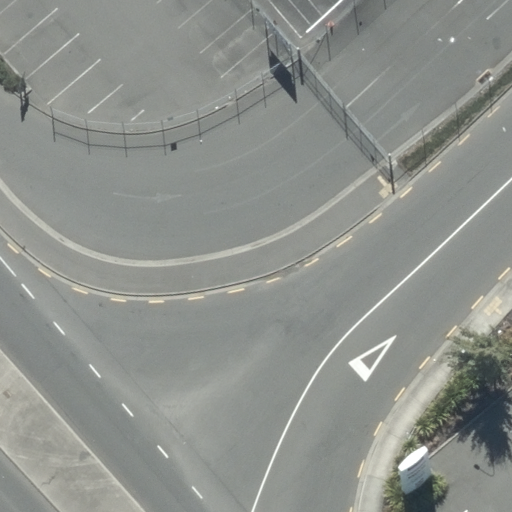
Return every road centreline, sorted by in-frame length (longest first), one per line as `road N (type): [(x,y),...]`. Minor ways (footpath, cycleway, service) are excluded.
road 1 (unclassified): [(511,180),(176,511)]
road 2 (secondary): [(96,511),(0,408)]
